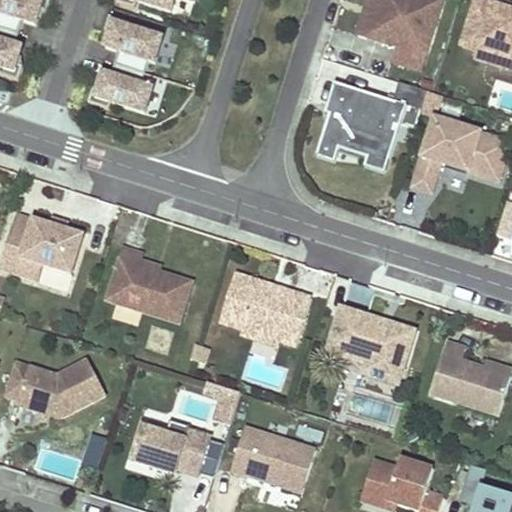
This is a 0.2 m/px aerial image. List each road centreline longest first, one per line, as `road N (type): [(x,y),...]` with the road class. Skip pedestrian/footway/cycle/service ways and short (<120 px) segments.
road 1 (residential): [(253,206),(511,288)]
road 2 (residential): [(253,206),(320,0)]
road 3 (residential): [(252,0),(193,187)]
road 4 (residential): [(39,138),(193,187)]
road 5 (residential): [(83,0),(39,138)]
